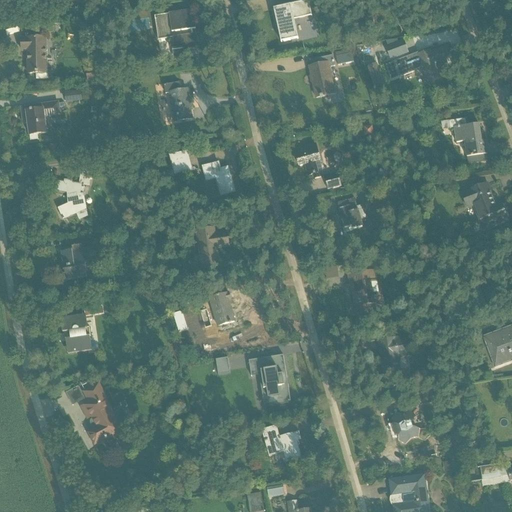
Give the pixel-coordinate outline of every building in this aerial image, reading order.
[(282,45),(299,41),(292,6),(290,7),(289,2),(296,0),(282,0),(283,3),(285,3),(286,9),(274,11),(277,23),(278,23),(280,30),(278,30),(282,45)] [(191,13),(155,18),(159,42),(173,40),(175,52),(173,53),(174,61),(191,59),(189,46),(198,44),(196,36),(193,36),(192,32),(194,32),(191,13)] [(47,40),(22,40),(22,52),(28,52),(28,75),(36,75),(36,81),(48,81),(48,75),(48,73),(53,73),(53,62),(47,62),(47,40)] [(418,55),(386,67),(392,82),(415,73),(414,72),(421,69),(427,85),(441,79),(436,65),(452,59),(448,48),(432,54),(430,51),(419,56),(418,55)] [(315,101),(336,97),(330,69),(335,68),(333,58),(310,62),(311,68),(308,69),(315,101)] [(367,68),(378,103),(386,100),(377,66),(367,68)] [(110,69),(86,72),(88,83),(111,80),(110,69)] [(174,124),(192,121),(191,110),(192,110),(191,100),(189,100),(187,92),(181,93),(179,85),(164,87),(166,96),(169,96),(174,124)] [(79,93),(65,95),(66,105),(80,103),(79,93)] [(60,104),(21,109),(23,125),(28,124),(30,137),(31,142),(38,141),(38,136),(48,135),(46,118),(61,117),(60,104)] [(481,144),(479,127),(466,128),(465,121),(441,124),(442,132),(454,130),(456,145),(464,144),(467,160),(487,157),(485,143),(481,144)] [(321,163),(316,147),(303,150),(304,155),(296,157),(298,163),(299,163),(300,168),(305,167),(308,178),(314,176),(315,181),(320,180),(316,165),(321,163)] [(192,153),(174,157),(177,176),(195,172),(192,153)] [(86,172),(81,172),(79,184),(84,185),(83,187),(90,188),(91,173),(91,172),(91,162),(86,162),(86,172)] [(220,198),(236,194),(229,170),(221,172),(219,165),(203,169),(206,184),(216,182),(220,198)] [(339,174),(324,178),(328,190),(342,186),(339,174)] [(127,176),(120,177),(122,184),(124,183),(125,189),(130,188),(127,176)] [(68,206),(58,210),(64,222),(77,216),(79,222),(88,218),(84,196),(85,189),(82,189),(82,186),(72,184),(73,182),(65,181),(64,184),(56,183),(55,193),(67,195),(68,206)] [(473,209),(483,233),(508,223),(500,205),(495,207),(488,186),(461,197),(467,211),(473,209)] [(218,198),(208,201),(210,209),(221,206),(218,198)] [(355,200),(336,205),(344,230),(343,230),(344,235),(356,232),(355,231),(363,229),(355,200)] [(196,232),(201,272),(220,269),(218,251),(230,249),(228,233),(216,235),(215,229),(196,232)] [(82,291),(102,288),(98,260),(96,260),(94,249),(83,251),(82,246),(72,248),(73,252),(61,254),(65,283),(73,282),(72,280),(78,279),(78,281),(81,281),(82,291)] [(374,261),(358,263),(359,271),(375,268),(374,261)] [(370,307),(383,305),(381,295),(379,295),(376,273),(349,277),(355,309),(357,309),(357,317),(371,315),(370,307)] [(213,314),(217,329),(236,324),(230,303),(232,303),(229,294),(209,300),(204,302),(208,316),(213,314)] [(511,310),(509,301),(500,304),(504,316),(511,313),(511,310)] [(102,303),(85,305),(86,310),(84,310),(85,318),(104,316),(102,303)] [(69,354),(92,350),(90,330),(88,331),(86,319),(62,323),(64,335),(70,334),(71,341),(68,342),(69,354)] [(494,370),(511,363),(511,327),(483,338),(494,370)] [(380,354),(383,375),(402,371),(400,360),(409,359),(406,338),(378,343),(378,344),(381,343),(382,354),(380,354)] [(287,357),(250,362),(252,377),(264,376),(268,407),(293,404),(287,357)] [(219,360),(220,375),(233,374),(232,359),(219,360)] [(103,443),(104,442),(107,447),(108,449),(111,450),(114,450),(116,448),(117,445),(116,442),(115,440),(123,435),(122,433),(129,429),(124,420),(119,423),(105,397),(106,396),(100,384),(84,393),(90,405),(84,408),(90,419),(93,418),(98,429),(96,430),(96,431),(89,435),(95,446),(102,442),(103,443)] [(72,407),(85,400),(78,387),(65,394),(72,407)] [(425,443),(431,438),(426,431),(420,432),(413,430),(412,426),(416,419),(421,417),(421,408),(422,406),(433,405),(431,393),(411,397),(412,405),(412,411),(411,414),(403,418),(396,417),(393,422),(395,426),(400,429),(402,434),(399,438),(399,443),(404,446),(410,441),(419,440),(425,443)] [(286,464),(301,459),(297,443),(301,442),(298,434),(280,439),(276,428),(262,432),(270,458),(283,454),(286,464)] [(256,445),(252,433),(240,437),(243,450),(256,445)] [(449,445),(451,451),(456,452),(455,454),(465,452),(464,449),(467,444),(466,440),(460,440),(461,438),(459,434),(454,433),(450,437),(452,442),(449,445)] [(438,462),(437,456),(422,459),(423,464),(438,462)] [(452,463),(443,464),(444,474),(453,473),(452,463)] [(511,482),(511,472),(509,473),(508,465),(480,469),(483,488),(510,485),(510,483),(511,482)] [(429,511),(425,477),(389,482),(391,498),(393,498),(394,507),(392,508),(393,511),(429,511)] [(282,486),(266,489),(269,500),(284,497),(282,486)] [(263,511),(261,495),(247,497),(250,511),(263,511)] [(183,502),(176,504),(177,511),(184,511),(183,502)] [(310,511),(306,511),(298,511),(297,503),(287,504),(288,511),(310,511)]
